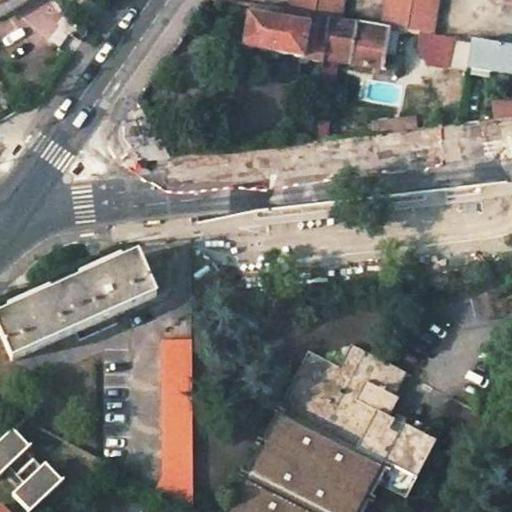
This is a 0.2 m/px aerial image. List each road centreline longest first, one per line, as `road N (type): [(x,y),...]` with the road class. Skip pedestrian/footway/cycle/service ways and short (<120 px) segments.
road 1 (tertiary): [(0,217),(511,159)]
road 2 (secondary): [(158,0),(0,216)]
